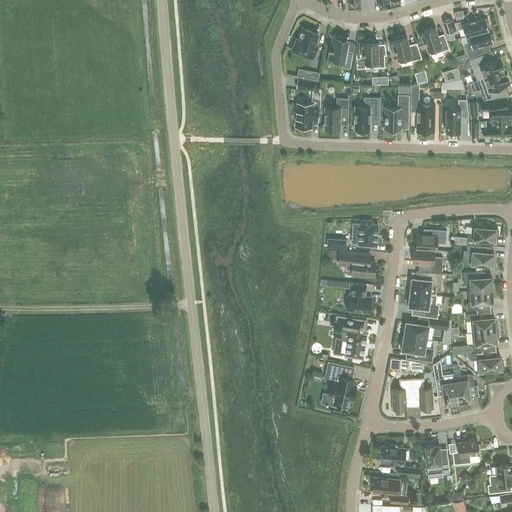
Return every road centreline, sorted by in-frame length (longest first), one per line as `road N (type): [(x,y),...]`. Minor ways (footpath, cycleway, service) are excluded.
road 1 (unclassified): [(213,511),(161,0)]
road 2 (residential): [(511,151),(283,142),(273,58),(296,0)]
road 3 (residential): [(511,208),(401,216),(366,425)]
road 4 (unknown): [(192,308),(0,310)]
road 5 (residential): [(449,0),(368,19),(341,18),(297,0)]
road 6 (residential): [(366,425),(493,414)]
